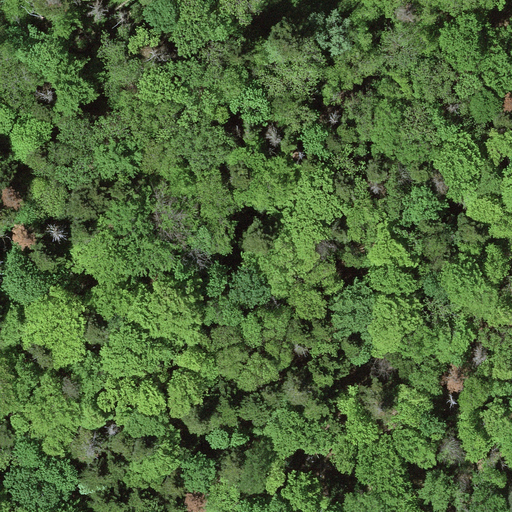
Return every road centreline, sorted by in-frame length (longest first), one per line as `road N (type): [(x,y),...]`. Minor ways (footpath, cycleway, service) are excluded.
road 1 (track): [(511,286),(297,412),(0,509)]
road 2 (track): [(67,0),(0,173)]
